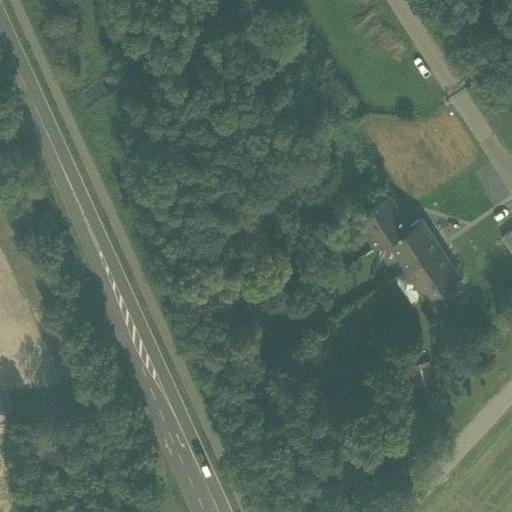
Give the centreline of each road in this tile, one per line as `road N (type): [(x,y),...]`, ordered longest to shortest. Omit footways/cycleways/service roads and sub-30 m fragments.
road 1 (tertiary): [(212,511),(0,35)]
road 2 (residential): [(398,511),(511,391)]
